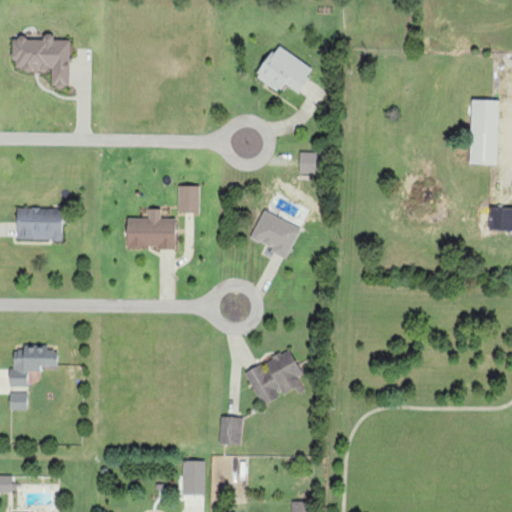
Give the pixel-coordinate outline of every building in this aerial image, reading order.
[(70,41),(53,41),(54,38),(14,38),(14,71),(52,72),(52,88),(70,88),(70,41)] [(256,77),(280,93),(286,84),(299,93),(315,70),(278,46),(256,77)] [(500,101),(473,101),(471,165),(498,165),(500,101)] [(300,174),(321,174),(322,153),(300,153),(300,174)] [(200,186),(178,187),(179,214),(201,213),(200,186)] [(63,240),(62,208),(17,209),(18,240),(63,240)] [(511,208),(491,208),(490,231),(511,231),(511,208)] [(177,219),(162,219),(162,210),(149,210),(149,219),(128,219),(127,249),(177,249),(177,219)] [(302,229),(265,210),(250,240),(288,258),(302,229)] [(10,387),(28,387),(28,372),(42,372),(42,368),(58,368),(58,351),(47,351),(47,346),(23,346),(23,351),(14,351),(14,370),(10,370),(10,387)] [(262,406),(281,397),(280,396),(298,387),(292,375),(300,371),(290,351),(246,373),(262,406)] [(28,410),(28,393),(10,393),(10,410),(28,410)] [(242,444),(243,418),(221,418),(221,443),(242,444)] [(206,460),(184,460),(183,494),(205,495),(206,460)] [(0,491),(15,492),(15,475),(0,475),(0,491)]
